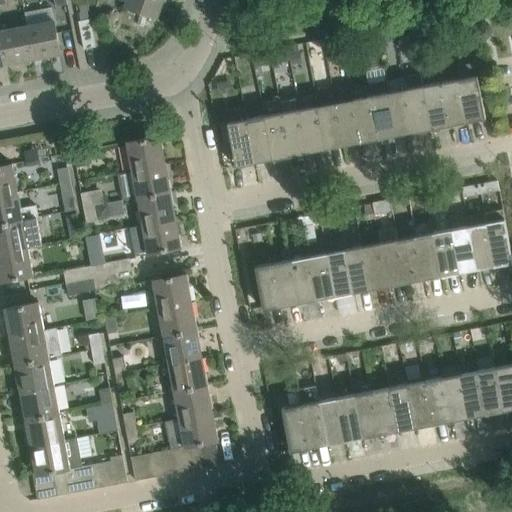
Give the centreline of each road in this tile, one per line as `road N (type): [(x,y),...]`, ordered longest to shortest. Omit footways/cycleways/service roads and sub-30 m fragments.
road 1 (unclassified): [(234,344),(503,291)]
road 2 (residential): [(247,466),(282,480),(511,436)]
road 3 (unclassified): [(208,201),(472,149)]
road 4 (residential): [(31,511),(247,466)]
road 5 (residential): [(0,119),(185,84)]
road 6 (residential): [(234,344),(208,201)]
road 7 (residential): [(247,466),(253,451),(234,344)]
